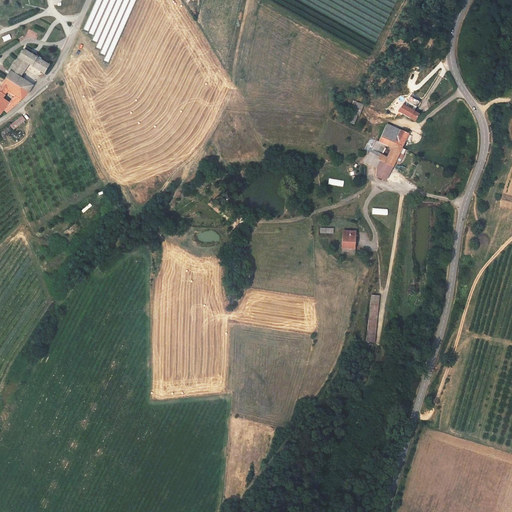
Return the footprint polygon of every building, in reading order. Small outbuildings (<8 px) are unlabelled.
[(5,78),(29,93),(32,85),(19,77),(28,64),(43,73),(50,63),(37,55),(38,54),(39,51),(28,43),(25,47),(5,78)] [(0,100),(2,98),(7,89),(17,95),(15,98),(18,102),(29,93),(5,78),(0,86),(0,100)] [(0,113),(3,110),(9,102),(2,98),(0,100),(0,113)] [(7,112),(15,105),(9,102),(3,110),(7,112)] [(417,108),(409,103),(406,107),(415,112),(417,108)] [(398,112),(415,122),(419,115),(415,112),(406,107),(403,105),(398,112)] [(26,121),(22,116),(13,122),(18,127),(26,121)] [(18,127),(13,122),(9,125),(14,130),(18,127)] [(388,123),(384,129),(399,135),(402,129),(388,123)] [(384,129),(377,140),(380,141),(385,144),(387,140),(402,146),(410,133),(402,129),(399,135),(384,129)] [(392,147),(385,162),(382,169),(388,173),(395,160),(400,163),(404,155),(399,153),(402,146),(387,140),(385,144),(392,147)] [(364,161),(379,168),(382,169),(385,162),(368,154),(364,161)] [(382,169),(379,168),(377,176),(385,180),(388,173),(382,169)] [(68,236),(77,226),(74,223),(65,233),(68,236)] [(344,247),(355,246),(355,231),(343,231),(344,247)] [(375,340),(376,302),(369,301),(368,339),(375,340)]
